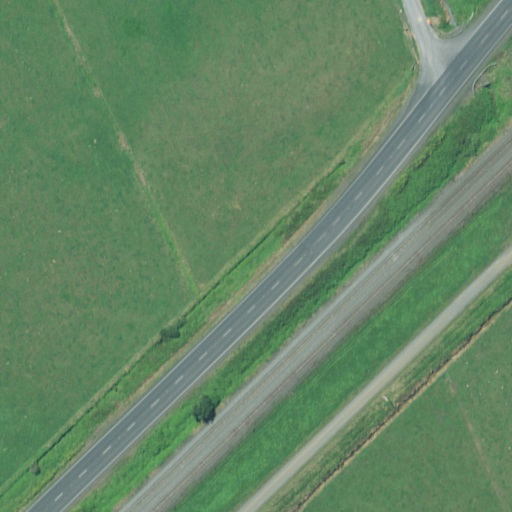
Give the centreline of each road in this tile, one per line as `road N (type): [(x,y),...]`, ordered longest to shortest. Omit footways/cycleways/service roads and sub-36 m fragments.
road 1 (secondary): [(46,511),(325,237),(458,74)]
road 2 (unclassified): [(254,511),(511,254)]
